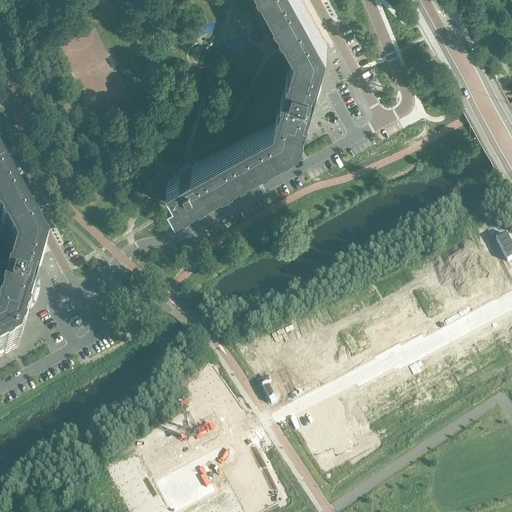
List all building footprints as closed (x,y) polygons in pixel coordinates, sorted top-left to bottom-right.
[(270,0),(296,46),(295,48),(293,54),(292,59),(275,118),(183,168),(167,177),(174,189),(169,192),(177,206),(300,138),(314,89),(321,66),(322,62),(327,43),(303,0),(270,0)] [(0,357),(17,348),(26,316),(30,304),(32,304),(36,292),(33,291),(39,273),(45,253),(0,172),(0,232),(13,256),(12,259),(12,258),(10,265),(9,269),(0,301),(0,357)] [(471,247),(414,278),(426,299),(480,270),(494,294),(510,285),(488,244),(474,252),(471,247)] [(384,284),(335,310),(345,330),(394,303),(384,284)] [(409,301),(390,312),(409,347),(428,336),(409,301)] [(316,313),(300,322),(330,377),(351,365),(332,329),(326,332),(316,313)] [(511,319),(502,325),(511,343),(511,319)] [(296,324),(253,347),(264,369),(307,346),(296,324)] [(489,331),(452,351),(465,375),(502,355),(489,331)] [(441,357),(416,371),(435,405),(460,392),(441,357)] [(401,374),(364,394),(377,418),(414,398),(401,374)] [(213,412),(146,448),(158,469),(225,433),(227,437),(241,429),(211,375),(197,382),(213,412)] [(354,400),(329,413),(354,461),(379,447),(354,400)] [(324,420),(309,429),(321,452),(337,444),(324,420)] [(258,452),(233,466),(257,511),(260,511),(283,500),(258,452)] [(134,460),(113,471),(129,501),(135,511),(169,511),(166,506),(161,509),(134,460)] [(239,511),(230,494),(196,511),(239,511)]
